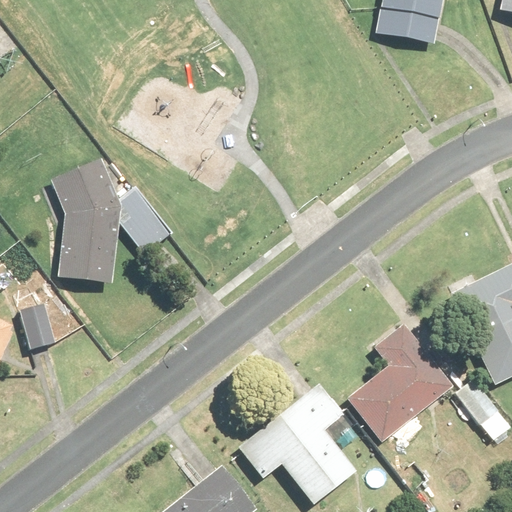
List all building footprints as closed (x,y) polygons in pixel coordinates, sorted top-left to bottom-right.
[(439,0),(379,0),(372,36),(430,48),(439,0)] [(511,0),(501,0),(498,14),(511,17),(511,0)] [(456,44),(440,51),(458,88),(474,80),(456,44)] [(136,198),(116,212),(104,165),(50,179),(62,227),(56,281),(110,286),(116,231),(120,230),(140,258),(165,240),(136,198)] [(511,270),(448,301),(489,387),(511,375),(511,270)] [(48,304),(16,311),(25,350),(57,343),(48,304)] [(0,353),(10,334),(0,328),(0,353)] [(448,391),(413,347),(347,400),(382,444),(448,391)] [(502,415),(472,381),(452,398),(482,432),(502,415)] [(340,420),(315,387),(235,447),(260,481),(281,466),(312,507),(356,473),(325,432),(340,420)] [(160,511),(250,511),(255,509),(218,465),(160,511)]
